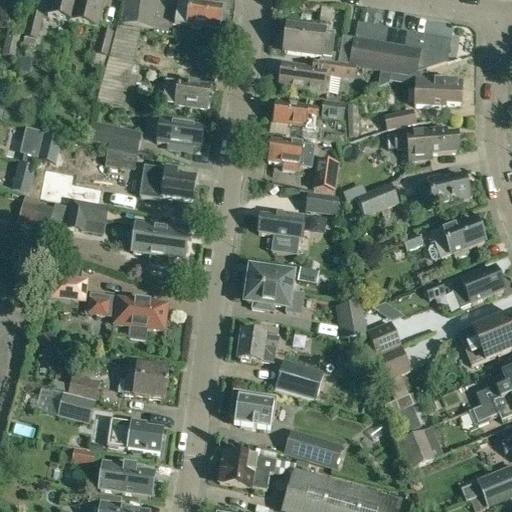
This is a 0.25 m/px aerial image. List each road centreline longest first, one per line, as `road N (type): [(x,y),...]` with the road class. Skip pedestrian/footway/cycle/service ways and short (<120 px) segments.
road 1 (residential): [(182,511),(255,0)]
road 2 (residential): [(511,214),(494,129),(496,11)]
